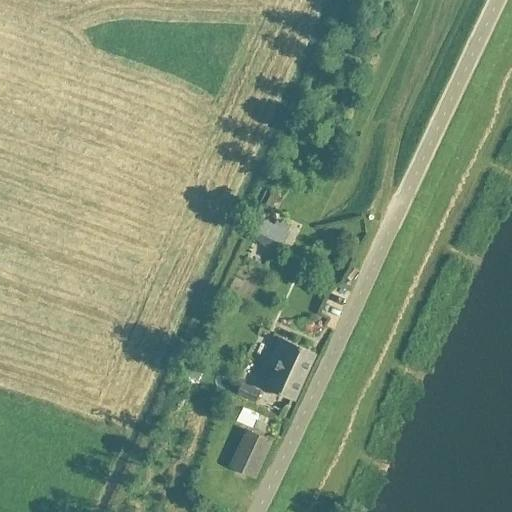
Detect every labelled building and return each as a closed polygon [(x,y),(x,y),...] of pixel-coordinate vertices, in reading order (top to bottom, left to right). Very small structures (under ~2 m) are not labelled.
[(262,219),(253,238),(280,251),(289,232),(262,219)] [(228,282),(224,296),(244,301),(248,288),(228,282)] [(292,403),(314,354),(278,337),(264,365),(275,371),(266,390),(292,403)] [(260,391),(242,382),(236,395),(254,403),(260,391)] [(243,405),(236,422),(266,435),(273,418),(243,405)] [(245,429),(228,467),(256,479),(272,442),(245,429)]
